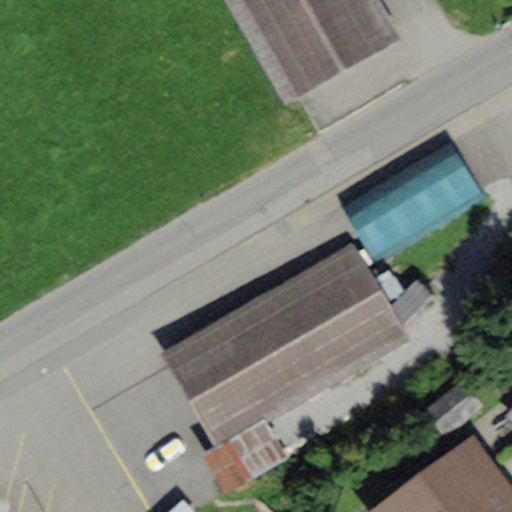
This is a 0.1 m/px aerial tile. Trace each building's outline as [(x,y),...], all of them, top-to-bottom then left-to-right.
[(242,0),(292,86),(379,37),(358,0),(242,0)] [(453,141),(344,206),(376,260),(486,195),(453,141)] [(222,437),(395,337),(349,259),(176,360),(222,437)] [(445,433),(478,407),(462,387),(429,413),(445,433)] [(511,511),(511,498),(476,450),(392,511),(511,511)]
